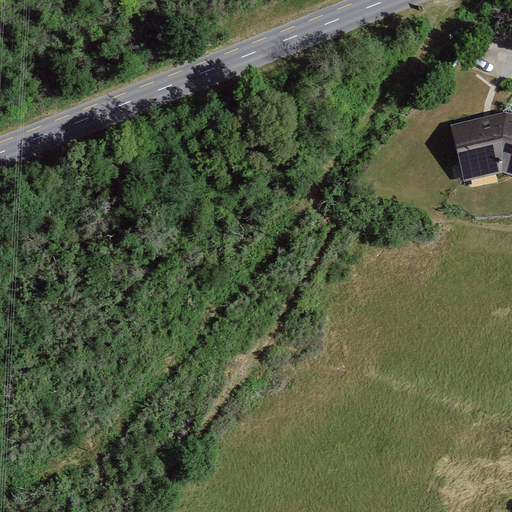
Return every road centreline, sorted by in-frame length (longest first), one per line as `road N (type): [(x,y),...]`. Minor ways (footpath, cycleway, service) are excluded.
road 1 (track): [(461,0),(82,454),(0,478)]
road 2 (tertiary): [(0,156),(397,0)]
